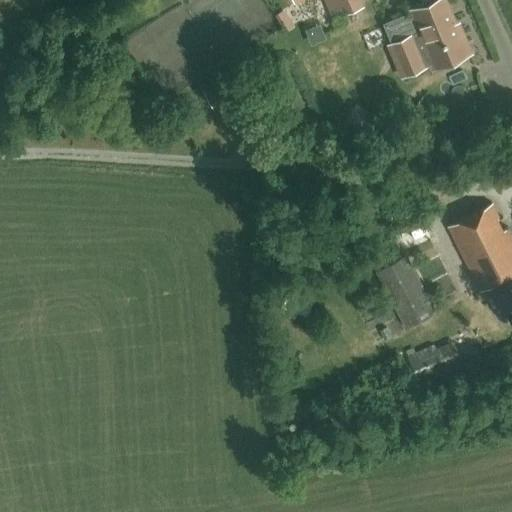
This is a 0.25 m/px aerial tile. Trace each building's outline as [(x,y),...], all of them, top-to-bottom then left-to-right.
[(356,7),(353,0),(327,0),(334,16),(356,7)] [(393,42),(400,59),(396,61),(401,74),(412,69),(413,71),(432,63),(434,68),(470,52),(461,30),(458,31),(444,0),(433,0),(410,10),(419,31),(393,42)] [(262,87),(275,110),(297,99),(284,75),(262,87)] [(204,91),(213,105),(227,97),(218,82),(204,91)] [(376,119),(356,106),(344,126),(364,138),(376,119)] [(447,226),(480,291),(493,284),(505,309),(511,306),(511,237),(507,228),(502,230),(497,219),(500,217),(492,202),(447,226)] [(436,312),(406,255),(376,272),(405,328),(436,312)] [(382,349),(406,335),(397,319),(373,333),(382,349)] [(462,366),(450,338),(408,357),(420,384),(462,366)]
